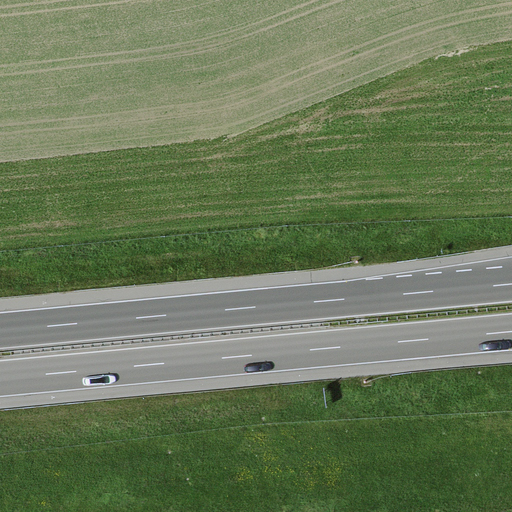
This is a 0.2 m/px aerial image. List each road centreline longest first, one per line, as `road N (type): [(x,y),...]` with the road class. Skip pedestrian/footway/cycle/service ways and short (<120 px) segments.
road 1 (motorway): [(511,283),(0,331)]
road 2 (motorway): [(0,378),(511,331)]
